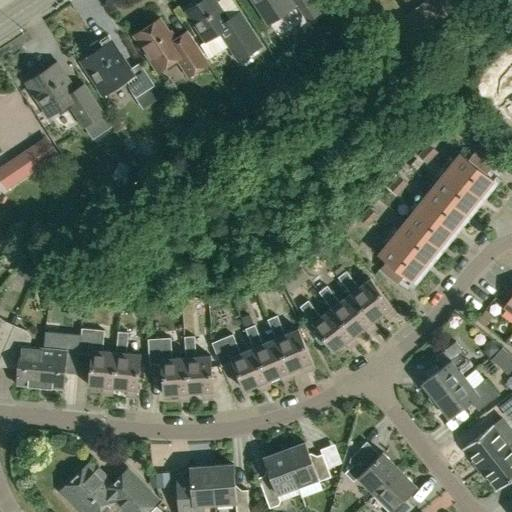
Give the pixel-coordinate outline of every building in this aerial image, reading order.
[(221,32),(230,47),(232,46),(239,59),(261,46),(254,33),(252,34),(240,14),(228,21),(215,0),(207,0),(189,11),(207,41),(221,32)] [(298,5),(306,18),(320,10),(313,0),(253,0),(269,24),(298,5)] [(428,0),(406,16),(394,0),(364,0),(400,50),(470,0),(428,0)] [(190,76),(207,65),(187,33),(175,40),(161,19),(136,36),(158,72),(179,59),(190,76)] [(125,81),(136,98),(143,109),(162,97),(155,86),(141,64),(128,72),(110,43),(84,60),(105,94),(125,81)] [(494,93),(511,75),(511,48),(481,79),(494,93)] [(84,127),(104,113),(85,84),(74,92),(55,63),(28,81),(51,115),(68,104),(84,127)] [(428,143),(423,149),(432,157),(437,151),(428,143)] [(20,179),(47,161),(36,144),(9,162),(20,179)] [(427,163),(432,157),(423,149),(418,155),(427,163)] [(405,276),(413,283),(495,181),(487,175),(494,167),(476,152),(469,160),(461,154),(379,255),(387,262),(381,270),(399,284),(405,276)] [(407,184),(398,175),(393,181),(402,189),(407,184)] [(393,181),(388,186),(397,195),(402,189),(393,181)] [(378,215),(369,207),(364,213),(372,221),(378,215)] [(364,213),(358,218),(367,226),(372,221),(364,213)] [(339,278),(351,294),(374,323),(384,314),(388,319),(392,316),(393,317),(397,314),(393,308),(371,279),(359,288),(347,272),(339,278)] [(378,328),(374,323),(351,294),(340,303),(328,286),(320,293),(332,309),(355,337),(365,329),(369,333),(373,330),(374,332),(378,328)] [(359,343),(355,337),(332,309),(321,317),(309,301),(301,307),(313,324),(335,352),(346,344),(350,348),(354,345),(355,346),(359,343)] [(485,311),(477,321),(485,328),(493,317),(485,311)] [(276,339),(291,372),(303,367),(305,372),(310,370),(311,372),(316,370),(313,363),(299,329),(286,335),(278,316),(268,320),(276,339)] [(0,360),(15,326),(0,319),(0,360)] [(41,387),(44,349),(31,348),(32,338),(28,331),(15,326),(0,360),(0,361),(19,363),(17,385),(41,387)] [(254,348),(269,381),(281,376),(283,381),(288,379),(289,381),(294,379),(291,372),(276,339),(263,344),(256,326),(246,330),(254,348)] [(114,389),(117,352),(103,351),(105,331),(82,329),(82,337),(80,354),(92,355),(89,386),(104,388),(103,393),(108,394),(108,395),(113,396),(114,389)] [(117,352),(114,389),(128,390),(127,395),(132,396),(132,398),(137,398),(138,391),(142,355),(127,353),(129,333),(119,332),(117,352)] [(80,354),(82,337),(59,334),(58,350),(44,349),(41,387),(65,390),(67,368),(79,369),(80,354)] [(269,381),(254,348),(241,354),(233,335),(212,344),(222,367),(233,362),(245,391),(259,386),(261,391),(266,389),(266,390),(271,388),(269,381)] [(186,358),(189,394),(203,393),(203,398),(208,398),(208,400),(214,400),(213,392),(214,392),(211,356),(197,357),(195,337),(185,338),(186,358)] [(189,394),(186,358),(173,359),(171,338),(149,340),(150,365),(162,364),(165,396),(179,395),(179,400),(184,400),(185,402),(190,401),(189,394)] [(433,404),(466,378),(457,367),(465,361),(465,353),(457,342),(437,358),(444,367),(423,384),(430,393),(429,399),(433,404)] [(511,370),(511,369),(511,347),(507,342),(495,353),(511,370)] [(466,378),(433,404),(438,409),(443,410),(450,419),(471,402),(479,411),(499,396),(486,380),(474,389),(466,378)] [(511,416),(511,398),(503,406),(511,416)] [(480,471),(510,447),(493,426),(465,448),(475,461),(473,462),(480,471)] [(331,468),(347,463),(340,441),(324,446),(331,468)] [(299,487),(301,493),(302,497),(323,489),(320,482),(332,478),(323,455),(312,459),(306,443),(285,451),(299,487)] [(376,495),(401,470),(383,453),(376,460),(363,447),(351,458),(351,464),(353,466),(346,474),(354,482),(359,478),(376,495)] [(498,491),(511,480),(511,450),(510,447),(480,471),(487,480),(489,478),(498,491)] [(301,493),(299,487),(285,451),(265,458),(271,474),(259,478),(270,509),(280,506),(281,502),(281,500),(301,493)] [(130,470),(120,480),(114,486),(91,462),(60,492),(79,511),(105,511),(115,502),(124,511),(147,511),(160,500),(130,470)] [(234,465),(212,467),(215,505),(237,503),(237,511),(249,511),(248,491),(236,491),(234,465)] [(191,468),(191,474),(179,475),(181,511),(204,511),(204,506),(215,505),(212,467),(191,468)] [(406,499),(418,488),(401,470),(376,495),(392,511),(409,511),(415,507),(406,499)] [(158,487),(170,486),(169,472),(157,473),(158,487)]
